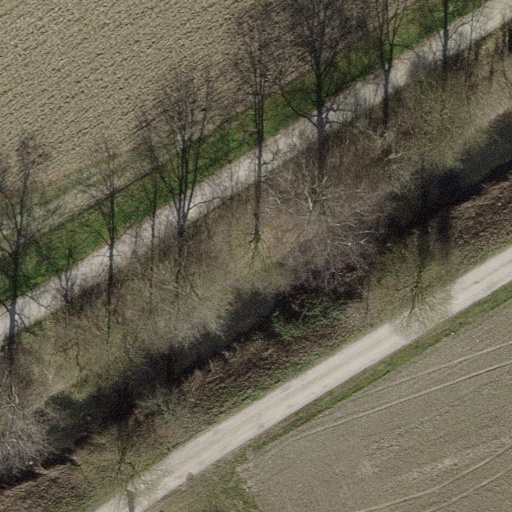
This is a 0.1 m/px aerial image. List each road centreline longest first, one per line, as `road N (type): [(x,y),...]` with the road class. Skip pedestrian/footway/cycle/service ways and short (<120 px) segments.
road 1 (track): [(0,325),(511,6)]
road 2 (track): [(511,259),(119,511)]
